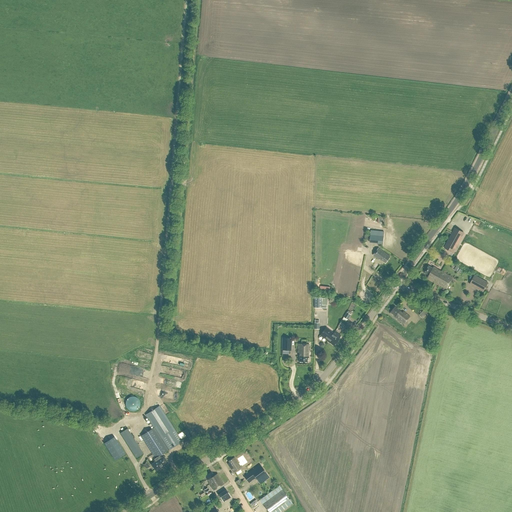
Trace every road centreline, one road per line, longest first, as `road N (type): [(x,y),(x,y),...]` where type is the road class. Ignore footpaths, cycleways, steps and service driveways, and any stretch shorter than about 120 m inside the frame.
road 1 (secondary): [(124,511),(316,384),(397,281)]
road 2 (track): [(156,349),(185,0)]
road 3 (secondary): [(397,281),(465,187),(511,94)]
road 4 (unclassified): [(511,327),(397,281)]
